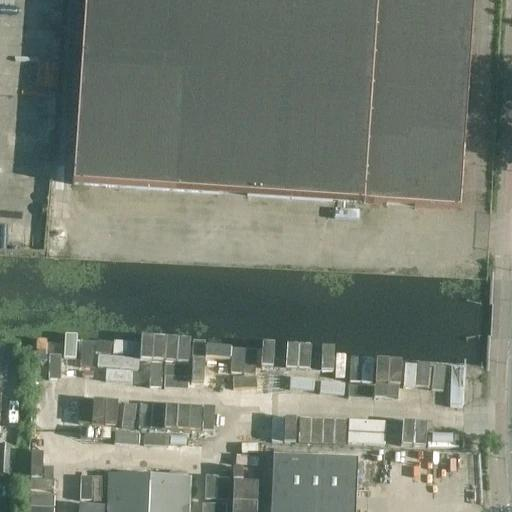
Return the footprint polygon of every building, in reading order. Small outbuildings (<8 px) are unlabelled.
[(84,0),(72,187),(363,206),(363,205),(459,211),(472,0),(84,0)] [(0,446),(0,475),(13,477),(14,456),(11,456),(11,447),(0,446)] [(354,511),(357,462),(272,459),(269,511),(354,511)] [(396,487),(395,464),(384,464),(385,487),(396,487)] [(107,479),(106,511),(187,511),(189,481),(107,479)]
